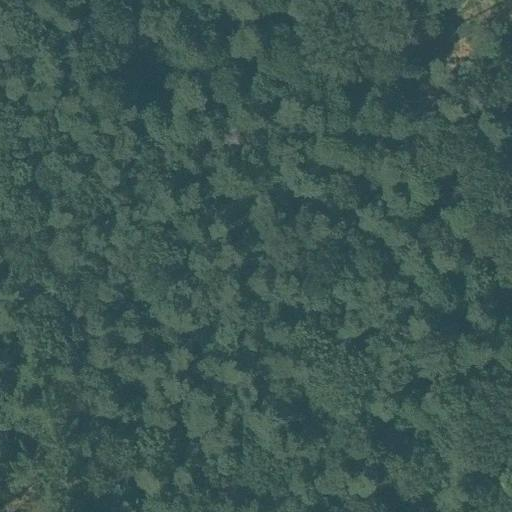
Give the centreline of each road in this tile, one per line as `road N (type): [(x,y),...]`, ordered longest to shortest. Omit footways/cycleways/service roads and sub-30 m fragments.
road 1 (track): [(279,0),(511,251)]
road 2 (track): [(340,511),(511,373)]
